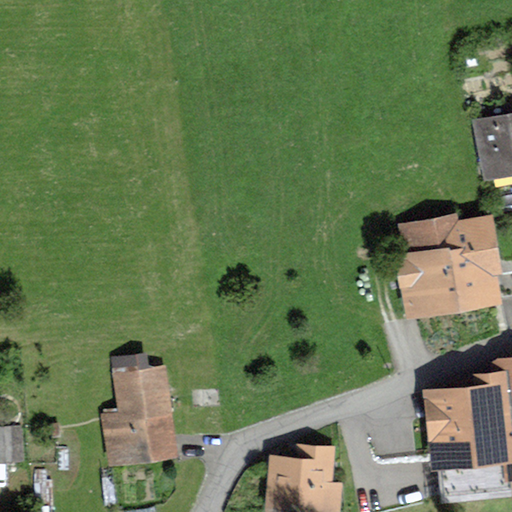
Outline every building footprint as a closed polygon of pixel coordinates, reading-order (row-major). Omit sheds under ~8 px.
[(511,162),(511,104),(474,111),(484,168),(511,162)] [(503,262),(492,205),(460,211),(459,205),(438,208),(455,297),(503,288),(498,263),(503,262)] [(405,306),(455,297),(438,208),(398,216),(403,243),(394,245),(405,306)] [(511,462),(511,346),(501,348),(493,354),(494,359),(503,446),(504,464),(511,462)] [(179,448),(165,359),(149,361),(147,348),(112,354),(120,406),(102,409),(110,458),(179,448)] [(423,377),(431,453),(503,446),(494,359),(474,361),(475,371),(423,377)] [(0,458),(26,456),(24,423),(0,424),(0,458)] [(297,438),(296,448),(271,445),(265,506),(333,511),(340,511),(344,477),(334,476),(337,442),(297,438)]
